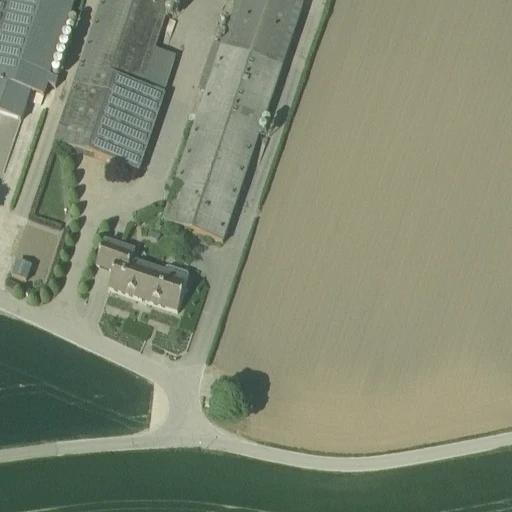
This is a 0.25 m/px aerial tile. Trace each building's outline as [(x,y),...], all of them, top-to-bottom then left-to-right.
[(0,0),(0,123),(22,131),(31,104),(44,108),(79,0),(0,0)] [(106,0),(56,154),(140,182),(177,68),(156,61),(175,0),(106,0)] [(162,232),(224,253),(303,14),(259,0),(238,0),(221,54),(213,52),(197,101),(205,104),(162,232)] [(135,262),(105,252),(97,278),(114,284),(109,301),(177,324),(189,293),(189,289),(167,280),(165,280),(163,283),(132,272),(135,262)] [(29,290),(34,274),(19,269),(14,286),(29,290)]
